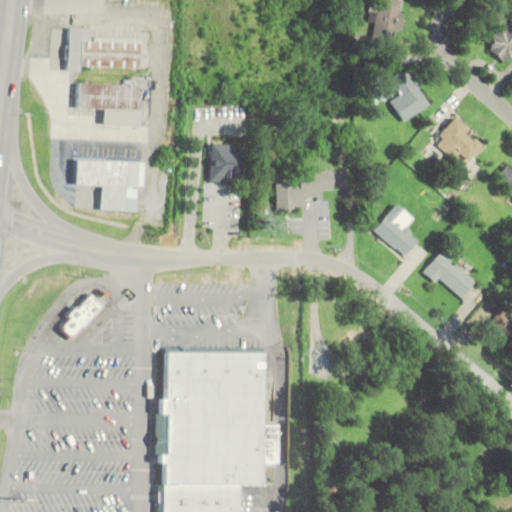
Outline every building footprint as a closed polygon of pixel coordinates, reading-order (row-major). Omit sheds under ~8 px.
[(400,34),(403,1),(392,0),(369,0),(368,22),(373,23),(371,41),(392,43),(393,33),(400,34)] [(493,31),(492,56),(511,57),(511,24),(511,32),(493,31)] [(139,38),(89,37),(89,28),(66,28),(66,68),(139,68),(139,38)] [(428,105),(403,67),(369,89),(378,103),(387,97),(403,121),(428,105)] [(76,108),(102,109),(102,125),(138,125),(139,84),(76,83),(76,108)] [(469,160),(484,142),(454,117),(433,141),(455,160),(461,153),(469,160)] [(208,180),(241,183),(243,145),(210,143),(208,180)] [(100,210),(138,211),(138,187),(144,187),(145,161),(75,159),(74,184),(101,185),(100,210)] [(511,195),(511,164),(509,162),(493,178),(511,195)] [(332,189),(331,169),(297,170),(298,182),(275,182),(275,209),(304,208),(304,197),(322,197),(321,189),(332,189)] [(404,256),(419,237),(405,226),(413,217),(395,203),(373,230),(404,256)] [(423,271),(459,299),(475,279),(439,251),(423,271)] [(89,295),(102,305),(74,336),(72,334),(70,336),(62,330),(65,327),(63,326),(69,318),(67,315),(74,307),(77,308),(89,295)] [(488,323),(511,344),(511,342),(511,310),(505,304),(488,323)] [(342,339),(360,355),(377,337),(359,321),(342,339)] [(173,353),(272,353),(272,424),(286,424),(286,462),(272,462),(272,484),(247,484),(247,511),(163,511),(163,483),(169,483),(169,484),(171,484),(171,463),(168,463),(168,455),(163,455),(163,413),(170,413),(170,398),(173,398),(173,353)]
